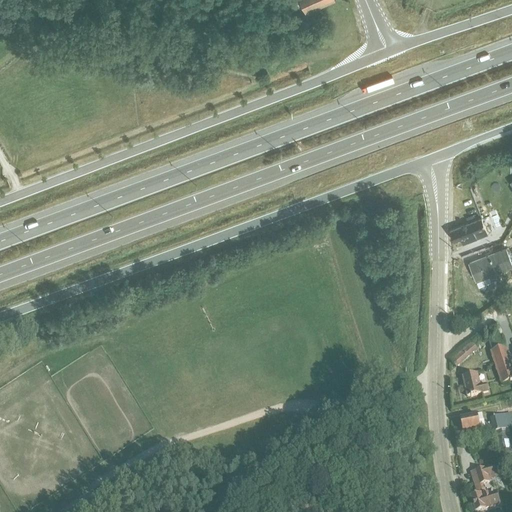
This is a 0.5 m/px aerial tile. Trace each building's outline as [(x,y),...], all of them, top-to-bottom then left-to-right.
[(300,0),(305,11),(330,0),(300,0)] [(486,197),(494,194),(492,187),(483,190),(486,197)] [(482,219),(450,231),(454,241),(461,239),(463,244),(488,234),(482,219)] [(511,261),(507,249),(470,263),(479,287),(492,282),(490,276),(511,267),(511,261)] [(492,352),(505,347),(506,347),(502,336),(500,337),(497,330),(490,332),(492,339),(488,341),(492,352)] [(467,349),(472,354),(473,355),(478,350),(472,343),(466,348),(467,349)] [(511,367),(505,347),(492,352),(490,352),(501,385),(511,381),(511,367)] [(472,354),(467,349),(452,363),(456,367),(472,354)] [(478,374),(463,378),(467,398),(489,393),(487,385),(481,386),(478,374)] [(497,417),(500,431),(509,429),(511,428),(511,417),(511,414),(497,417)] [(483,415),(460,420),(463,433),(486,429),(483,415)] [(500,431),(497,417),(491,419),(494,432),(500,431)] [(500,431),(494,432),(499,456),(511,452),(511,441),(509,429),(500,431)] [(480,486),(484,485),(490,483),(490,480),(499,477),(495,465),(476,472),(480,486)] [(480,486),(476,472),(470,473),(477,495),(486,492),(484,485),(480,486)] [(99,491),(69,511),(101,511),(114,503),(104,489),(99,492),(99,491)] [(486,492),(477,495),(471,497),(475,511),(478,511),(501,505),(496,492),(487,495),(486,492)]
